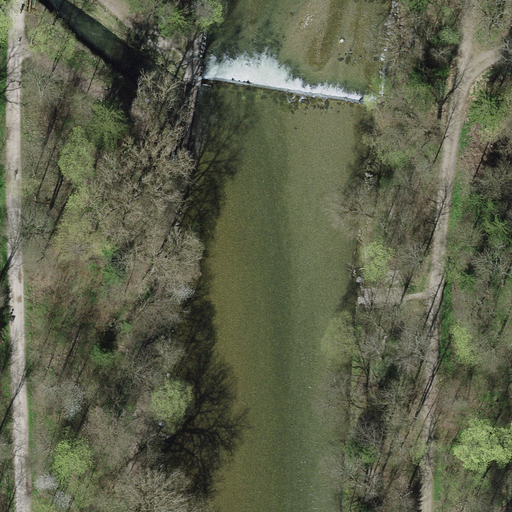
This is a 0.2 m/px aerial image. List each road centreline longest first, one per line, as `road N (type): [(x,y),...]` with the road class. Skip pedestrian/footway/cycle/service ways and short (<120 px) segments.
road 1 (track): [(471,0),(435,292),(430,511)]
road 2 (track): [(23,511),(18,0)]
